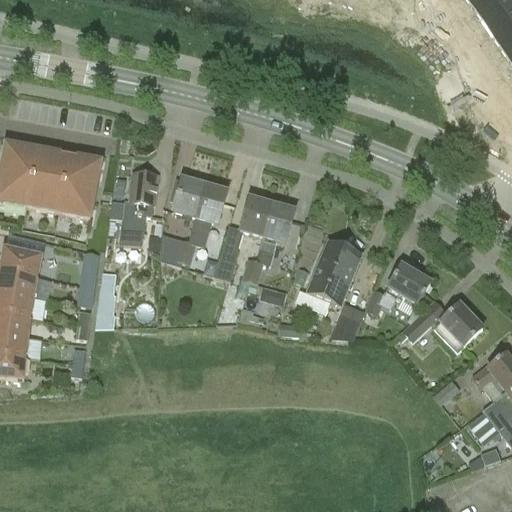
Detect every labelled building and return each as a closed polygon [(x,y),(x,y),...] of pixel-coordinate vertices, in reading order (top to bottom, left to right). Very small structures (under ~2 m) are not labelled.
[(463,0),(475,16),(498,0),(463,0)] [(511,2),(510,0),(498,0),(475,16),(487,34),(511,16),(511,2)] [(511,16),(487,34),(500,52),(511,43),(511,16)] [(511,43),(500,52),(511,69),(511,43)] [(61,159),(5,149),(0,174),(0,207),(89,224),(100,167),(74,162),(73,155),(65,153),(61,159)] [(154,211),(154,209),(157,181),(131,178),(128,206),(124,206),(124,208),(111,207),(109,224),(122,225),(120,249),(143,252),(146,221),(151,221),(153,210),(154,211)] [(181,184),(180,186),(175,185),(169,207),(174,209),(172,217),(194,223),(198,209),(203,191),(181,184)] [(198,209),(194,223),(195,223),(188,248),(194,249),(196,250),(195,252),(204,254),(212,228),(216,229),(226,197),(225,193),(210,188),(208,192),(203,191),(198,209)] [(239,236),(262,242),(271,210),(248,204),(239,236)] [(284,248),(293,216),(271,210),(262,242),(255,267),(247,264),(245,273),(252,275),(251,278),(260,281),(263,270),(270,271),(277,247),(284,248)] [(180,245),(177,257),(193,261),(195,252),(196,250),(194,249),(188,248),(180,245)] [(339,312),(360,260),(361,260),(362,259),(326,245),(326,246),(306,298),(299,296),(294,307),(324,319),(329,308),(339,312)] [(0,275),(37,283),(41,262),(2,253),(0,264),(0,275)] [(108,265),(124,265),(125,253),(108,253),(108,265)] [(238,258),(223,253),(214,283),(230,287),(238,258)] [(193,261),(177,257),(174,266),(190,271),(193,261)] [(215,268),(205,265),(201,279),(211,282),(215,268)] [(103,268),(102,275),(94,334),(115,333),(116,324),(114,324),(114,321),(111,320),(114,294),(117,295),(122,288),(125,276),(120,269),(103,268)] [(416,310),(429,287),(400,269),(382,300),(373,296),(364,317),(377,322),(381,311),(385,313),(395,297),(416,310)] [(249,288),(257,290),(260,281),(251,278),(252,275),(245,273),(241,285),(240,285),(236,299),(245,302),(249,288)] [(37,283),(0,275),(0,297),(33,303),(37,283)] [(82,291),(93,294),(95,280),(84,278),(82,291)] [(283,310),(287,296),(263,290),(260,304),(283,310)] [(93,294),(82,291),(80,306),(91,307),(93,294)] [(33,303),(0,297),(0,318),(30,323),(33,303)] [(456,358),(462,352),(463,352),(482,334),(458,309),(447,320),(434,306),(401,337),(402,338),(397,343),(401,347),(406,342),(412,349),(431,331),(456,358)] [(344,309),(330,345),(352,347),(364,318),(344,309)] [(260,333),(261,331),(263,323),(251,320),(252,318),(241,314),(236,329),(242,331),(248,332),(248,330),(260,333)] [(77,330),(88,332),(90,318),(79,317),(77,330)] [(0,340),(27,344),(30,323),(0,318),(0,340)] [(292,342),(293,330),(278,329),(278,341),(292,342)] [(88,332),(77,330),(75,344),(86,346),(88,332)] [(0,361),(25,364),(38,365),(40,345),(27,344),(0,340),(0,361)] [(72,369),(83,370),(85,356),(74,355),(72,369)] [(511,366),(506,359),(487,374),(485,371),(470,382),(480,395),(482,394),(493,408),(505,398),(511,392),(511,366)] [(25,364),(0,361),(0,383),(23,385),(25,364)] [(83,370),(72,369),(70,382),(81,384),(83,370)] [(451,386),(432,401),(440,411),(459,395),(451,386)] [(511,392),(505,398),(493,408),(483,415),(511,452),(511,392)] [(495,454),(480,460),(484,470),(499,464),(495,454)]
